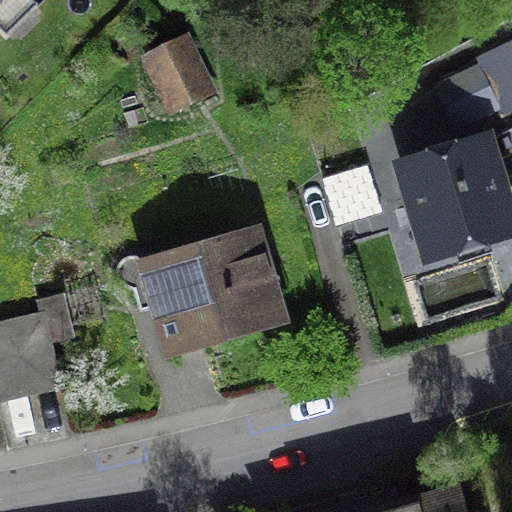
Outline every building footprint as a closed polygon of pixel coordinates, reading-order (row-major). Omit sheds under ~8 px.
[(0,0),(0,34),(33,0),(0,0)] [(196,47),(141,59),(154,115),(208,103),(196,47)] [(454,132),(504,116),(489,69),(439,85),(454,132)] [(467,142),(369,163),(391,269),(489,248),(467,142)] [(244,237),(120,262),(140,359),(264,334),(244,237)] [(65,301),(37,306),(46,351),(74,345),(65,301)]
